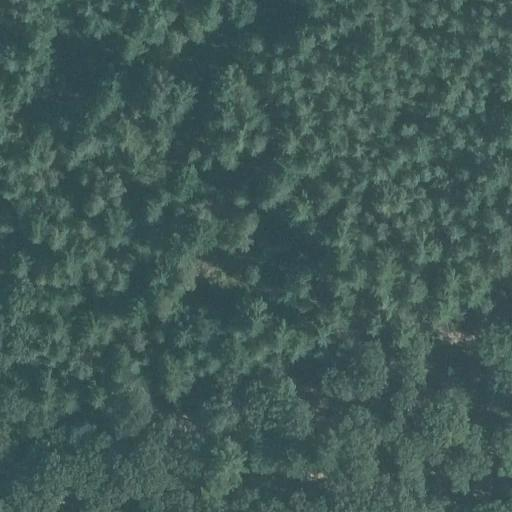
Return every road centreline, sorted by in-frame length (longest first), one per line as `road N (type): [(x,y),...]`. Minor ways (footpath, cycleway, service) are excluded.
road 1 (track): [(511,303),(41,436)]
road 2 (track): [(41,436),(0,242)]
